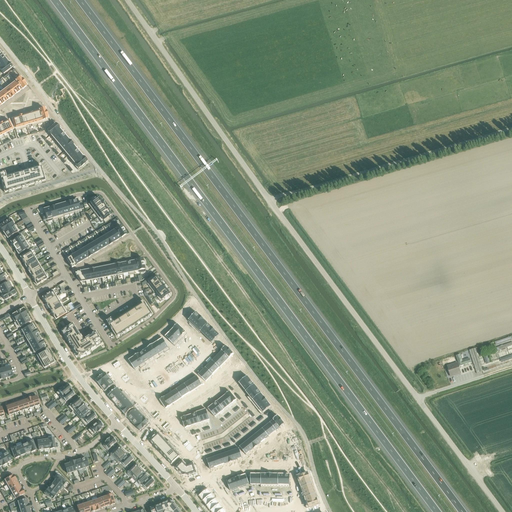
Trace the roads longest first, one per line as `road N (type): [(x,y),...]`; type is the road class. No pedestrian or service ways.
road 1 (motorway): [(462,511),(79,0)]
road 2 (motorway): [(54,0),(436,511)]
road 3 (unclassified): [(502,511),(127,0)]
road 4 (residential): [(27,210),(101,194),(173,290),(151,319),(111,346)]
road 5 (residential): [(169,416),(121,359),(187,309)]
